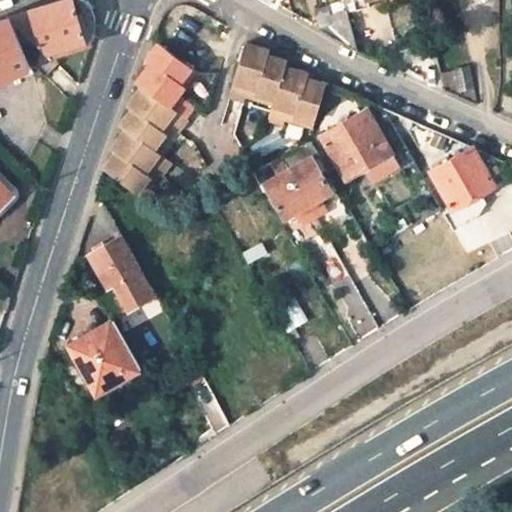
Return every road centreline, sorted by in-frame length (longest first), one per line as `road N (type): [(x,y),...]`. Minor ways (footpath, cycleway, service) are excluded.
road 1 (secondary): [(0,482),(22,341),(129,0)]
road 2 (unclassified): [(511,278),(149,511)]
road 3 (unclassified): [(227,0),(511,140)]
road 4 (motorway): [(511,381),(287,511)]
road 5 (motorway): [(382,511),(511,437)]
